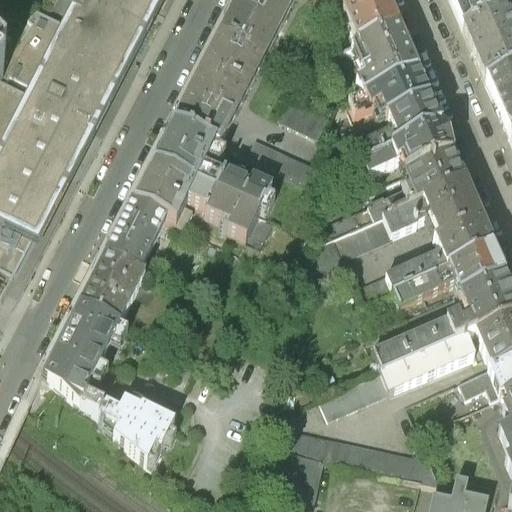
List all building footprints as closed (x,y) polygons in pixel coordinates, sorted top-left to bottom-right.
[(72,15),(64,30),(0,154),(0,231),(31,248),(37,251),(164,0),(68,0),(63,10),(72,15)] [(293,6),(286,0),(240,0),(220,41),(263,63),(293,6)] [(345,0),(347,3),(344,4),(343,14),(344,18),(345,17),(356,46),(357,46),(396,29),(384,0),(345,0)] [(511,0),(448,0),(462,32),(493,18),(485,0),(486,0),(503,14),(511,10),(511,0)] [(0,276),(12,282),(31,248),(0,231),(0,154),(64,30),(37,14),(5,64),(2,80),(0,82),(0,276)] [(493,18),(462,32),(472,55),(484,86),(511,74),(511,36),(503,14),(493,18)] [(412,66),(396,29),(357,46),(367,71),(359,74),(362,80),(355,83),(361,98),(416,76),(412,66)] [(213,54),(199,81),(243,102),(263,63),(220,41),(213,54)] [(503,129),(509,143),(511,141),(511,74),(484,86),(503,129)] [(420,87),(416,76),(361,98),(348,103),(354,117),(379,107),(385,121),(386,120),(427,103),(420,87)] [(243,102),(199,81),(185,108),(173,133),(212,151),(217,153),(243,102)] [(435,121),(427,103),(386,120),(392,134),(397,148),(439,131),(435,121)] [(287,107),(278,126),(315,144),(324,126),(287,107)] [(445,145),(439,131),(397,148),(365,163),(370,176),(405,161),(411,175),(450,159),(445,145)] [(212,151),(173,133),(152,172),(196,193),(204,176),(201,174),(207,163),(212,151)] [(365,163),(397,148),(392,134),(348,152),(355,167),(365,163)] [(253,147),(244,166),(303,194),(312,175),(253,147)] [(217,153),(212,151),(207,163),(223,170),(228,159),(217,153)] [(458,178),(450,159),(411,175),(403,179),(408,192),(382,203),(381,201),(369,206),(370,208),(322,227),(328,242),(381,220),(462,186),(458,178)] [(196,193),(152,172),(132,211),(164,227),(181,235),(189,217),(181,213),(184,207),(188,209),(196,193)] [(204,176),(196,193),(256,221),(269,195),(249,186),(247,191),(222,179),(220,183),(204,176)] [(429,222),(433,232),(474,215),(468,200),(462,186),(381,220),(390,240),(416,229),(417,227),(429,222)] [(243,247),(256,221),(196,193),(188,209),(203,216),(201,220),(226,232),(223,238),(243,247)] [(164,227),(132,211),(105,265),(136,280),(164,227)] [(483,237),(474,215),(433,232),(438,244),(434,246),(439,258),(446,273),(490,255),(483,237)] [(300,302),(348,282),(338,261),(390,240),(381,220),(328,242),(310,249),(300,302)] [(490,255),(446,273),(391,296),(398,312),(452,290),(457,301),(502,282),(494,264),(490,255)] [(391,296),(446,273),(439,258),(354,293),(361,309),(391,296)] [(105,265),(80,314),(117,334),(142,284),(136,280),(105,265)] [(502,282),(457,301),(468,326),(460,330),(456,322),(371,358),(379,378),(463,343),(474,338),(511,322),(511,306),(511,305),(502,282)] [(117,334),(80,314),(49,376),(52,378),(86,395),(101,365),(117,334)] [(511,322),(474,338),(489,376),(511,366),(511,322)] [(463,343),(379,378),(316,403),(325,424),(471,363),(463,343)] [(172,361),(160,356),(151,376),(162,381),(164,378),(169,365),(172,361)] [(180,370),(169,365),(164,378),(175,383),(180,370)] [(511,366),(489,376),(459,388),(465,403),(498,389),(503,402),(511,398),(511,366)] [(181,369),(180,370),(175,383),(173,387),(184,392),(192,374),(181,369)] [(86,395),(52,378),(49,384),(46,390),(79,416),(79,415),(97,425),(95,429),(151,476),(174,430),(141,413),(139,415),(123,407),(118,417),(105,410),(103,414),(82,404),(83,401),(86,395)] [(498,437),(509,465),(511,463),(511,398),(503,402),(497,405),(508,433),(498,437)] [(411,464),(274,431),(272,440),(269,452),(280,454),(321,465),(419,489),(434,493),(438,494),(423,458),(411,464)] [(310,511),(321,465),(280,454),(268,503),(272,504),(304,511),(310,511)] [(467,488),(455,485),(450,506),(432,502),(429,511),(485,511),(490,494),(467,488)]
